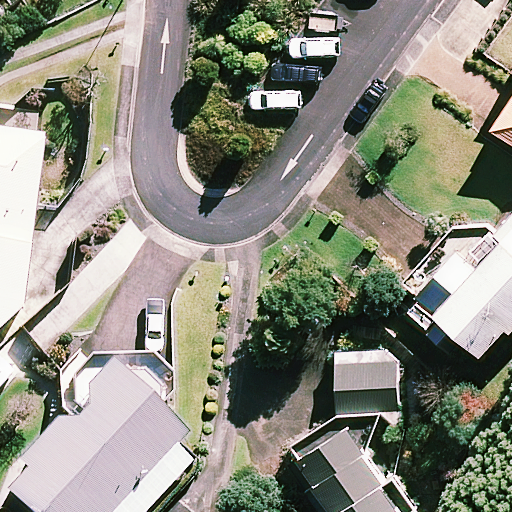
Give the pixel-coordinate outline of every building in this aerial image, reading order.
[(511,89),(491,121),(511,135),(511,89)] [(42,130),(0,125),(0,322),(23,302),(42,130)] [(511,315),(511,209),(510,208),(480,242),(458,223),(411,275),(487,343),(511,315)] [(398,378),(398,346),(337,345),(337,378),(398,378)] [(140,377),(116,353),(0,471),(0,476),(36,511),(140,511),(192,459),(171,438),(184,424),(159,399),(175,383),(154,362),(140,377)] [(437,467),(401,488),(353,410),(281,453),(317,511),(458,511),(463,509),(437,467)]
